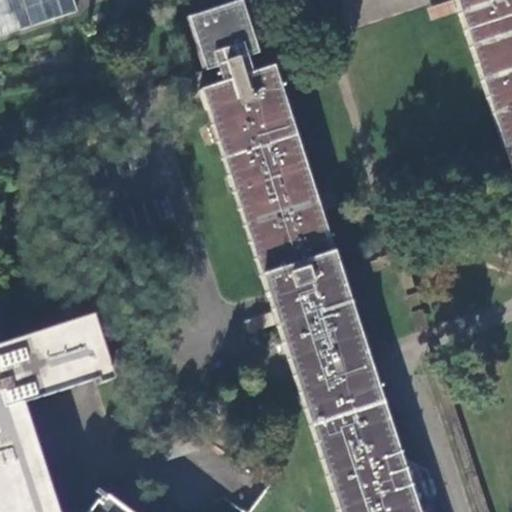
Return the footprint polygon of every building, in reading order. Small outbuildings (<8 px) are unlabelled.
[(79,10),(75,0),(0,0),(0,35),(32,26),(79,10)] [(448,0),(427,7),(423,9),(427,24),(458,15),(453,0),(448,0)] [(511,0),(453,0),(458,15),(511,180),(511,0)] [(266,295),(271,312),(276,328),(292,376),(336,511),(416,511),(397,451),(394,443),(392,435),(342,283),(340,277),(338,271),(272,68),(250,75),(245,59),(257,55),(255,49),(240,2),(187,19),(199,54),(204,71),(218,67),(220,75),(222,82),(199,89),(266,295)] [(511,215),(402,251),(392,254),(338,271),(340,277),(342,283),(395,266),(416,332),(420,343),(474,511),(487,511),(434,348),(431,339),(428,328),(406,263),(511,228),(511,215)] [(276,328),(271,312),(240,322),(246,337),(276,328)] [(96,379),(111,374),(91,314),(14,340),(0,344),(0,511),(55,511),(53,505),(26,423),(19,402),(96,379)] [(113,379),(111,374),(96,379),(98,384),(113,379)] [(250,511),(296,511),(267,490),(250,511)] [(126,511),(101,493),(87,511),(126,511)]
